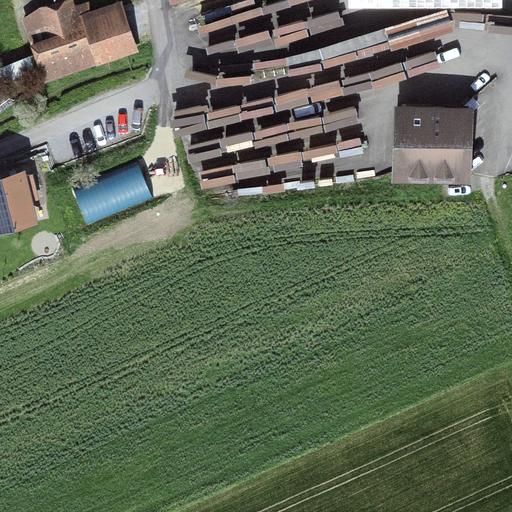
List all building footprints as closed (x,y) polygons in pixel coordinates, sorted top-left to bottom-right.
[(293,102),(312,116),(424,42),(416,30),(234,68),(247,51),(308,38),(301,7),(321,2),(320,0),(169,0),(170,2),(200,5),(198,32),(227,34),(206,48),(210,67),(184,73),(187,88),(214,107),(174,116),(178,136),(286,113),(293,102)] [(42,12),(25,20),(44,79),(131,51),(117,9),(89,18),(88,4),(74,9),(72,4),(42,12)] [(28,57),(0,68),(0,82),(1,84),(33,71),(28,57)] [(404,103),(401,171),(462,173),(464,106),(404,103)] [(191,147),(192,165),(200,164),(201,183),(241,181),(241,190),(268,188),(266,158),(223,161),(222,146),(191,147)] [(0,239),(9,238),(6,223),(33,217),(22,174),(0,179),(0,239)]
